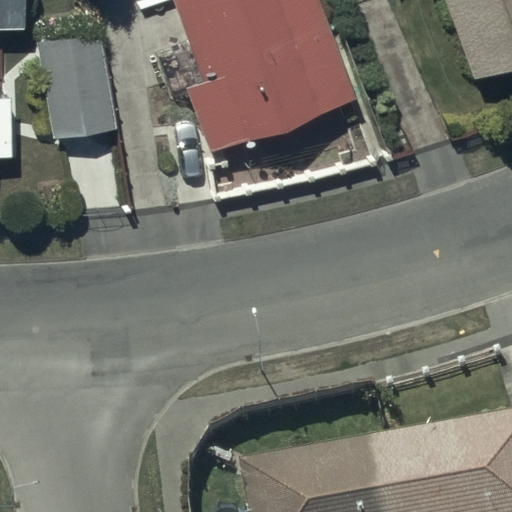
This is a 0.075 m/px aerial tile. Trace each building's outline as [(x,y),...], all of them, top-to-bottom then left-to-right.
[(13,0),(0,0),(0,24),(14,24),(13,0)] [(313,0),(170,0),(197,76),(180,82),(203,147),(349,95),(313,0)] [(511,0),(438,0),(466,75),(511,56),(511,0)] [(91,31),(32,43),(50,137),(109,126),(91,31)] [(511,511),(511,426),(238,474),(244,511),(511,511)]
